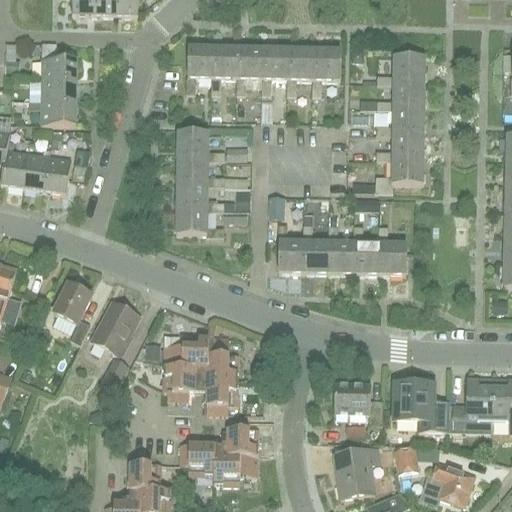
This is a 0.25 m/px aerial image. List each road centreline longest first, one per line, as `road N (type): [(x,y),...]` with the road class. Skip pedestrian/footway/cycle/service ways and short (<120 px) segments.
road 1 (residential): [(310,334),(86,251)]
road 2 (residential): [(86,251),(147,40)]
road 3 (residential): [(511,354),(397,351),(310,334)]
road 4 (residential): [(302,506),(292,413),(310,334)]
road 5 (residential): [(147,40),(0,38)]
road 6 (residential): [(93,511),(101,439),(130,427),(173,428)]
